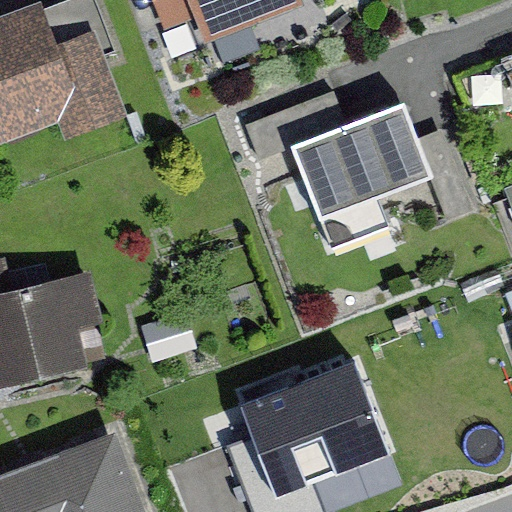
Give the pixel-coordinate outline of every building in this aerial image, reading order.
[(47,0),(39,0),(0,16),(0,138),(90,101),(47,0)] [(168,0),(189,49),(308,0),(168,0)] [(319,208),(428,167),(400,96),(292,138),(319,208)] [(83,260),(0,290),(0,406),(120,362),(83,260)] [(368,511),(453,477),(422,401),(200,492),(207,511),(368,511)] [(153,511),(117,422),(0,469),(0,511),(153,511)]
